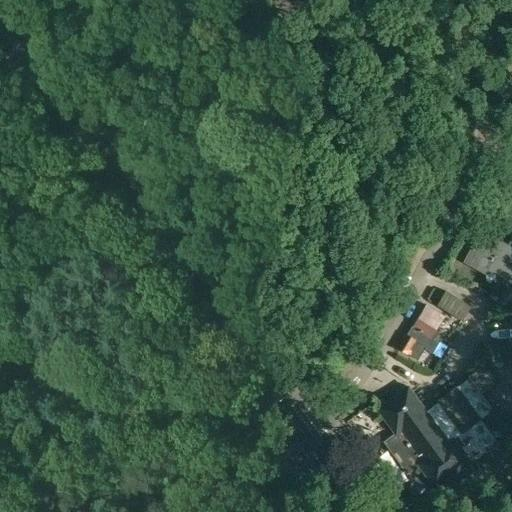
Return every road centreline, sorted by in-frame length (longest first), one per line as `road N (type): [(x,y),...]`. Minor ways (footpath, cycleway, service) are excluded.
road 1 (secondary): [(312,454),(0,34)]
road 2 (unclassified): [(312,454),(511,83)]
